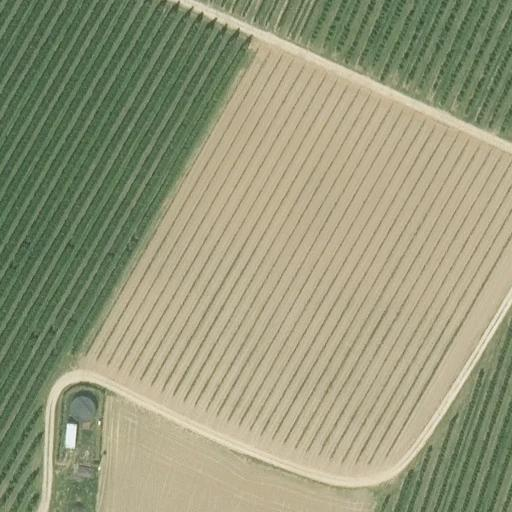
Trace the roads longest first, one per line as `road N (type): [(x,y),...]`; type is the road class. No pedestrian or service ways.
road 1 (track): [(511,290),(415,446),(387,475),(333,480),(79,374),(56,385),(51,398),(41,511)]
road 2 (track): [(181,0),(511,149)]
